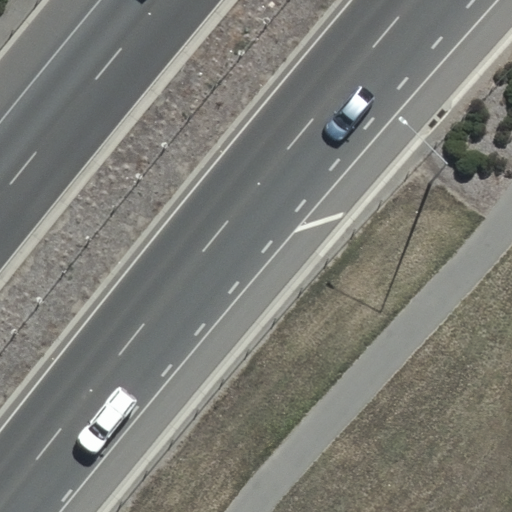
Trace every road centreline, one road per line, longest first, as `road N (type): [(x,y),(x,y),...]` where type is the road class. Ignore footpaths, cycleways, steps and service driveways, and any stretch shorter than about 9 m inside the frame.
road 1 (trunk): [(415,0),(0,500)]
road 2 (trunk): [(0,200),(163,0)]
